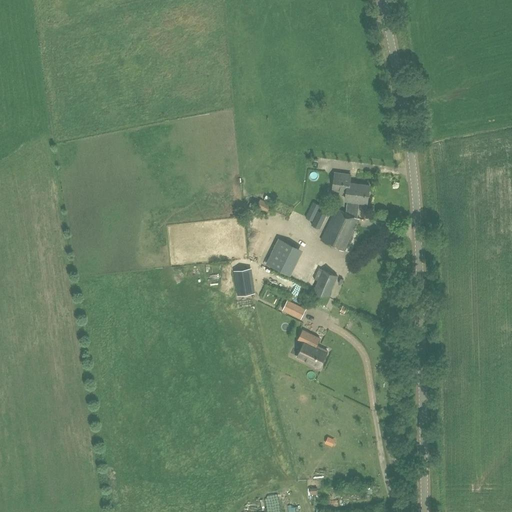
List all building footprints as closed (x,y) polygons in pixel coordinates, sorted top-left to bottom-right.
[(318,168),(329,168),(329,159),(318,159),(318,168)] [(351,175),(335,173),(333,190),(340,191),(339,193),(346,194),(346,199),(347,199),(346,212),(357,218),(359,201),(367,202),(370,185),(350,183),(351,175)] [(268,212),(272,204),(260,199),(256,206),(268,212)] [(313,202),(305,217),(313,221),(320,205),(313,202)] [(359,218),(357,218),(346,212),(336,208),(321,240),(344,251),(359,218)] [(318,210),(313,221),(311,224),(320,228),(327,215),(318,210)] [(270,263),(296,275),(308,248),(281,236),(270,263)] [(245,269),(248,293),(254,292),(251,268),(245,269)] [(323,269),(318,280),(311,296),(325,302),(337,276),(323,269)] [(306,308),(287,300),(283,310),(301,319),(306,308)] [(296,358),(319,369),(328,351),(317,345),(321,338),(303,329),(298,339),(304,342),(296,358)]
